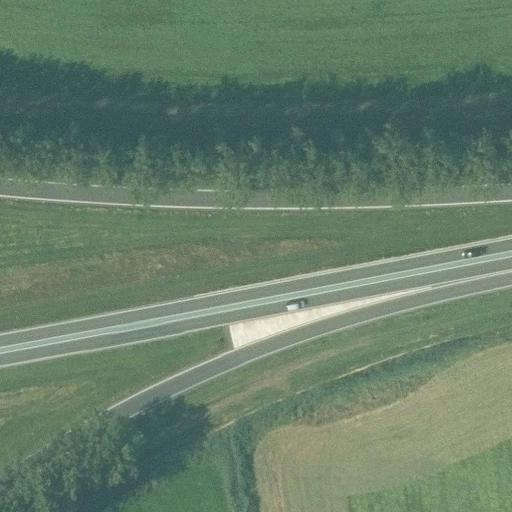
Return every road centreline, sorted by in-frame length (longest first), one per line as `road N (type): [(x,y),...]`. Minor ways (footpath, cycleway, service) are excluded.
road 1 (trunk): [(0,487),(117,413),(248,353),(405,302),(511,279)]
road 2 (trunk): [(0,350),(511,254)]
road 3 (trunk): [(511,192),(258,200),(0,188)]
